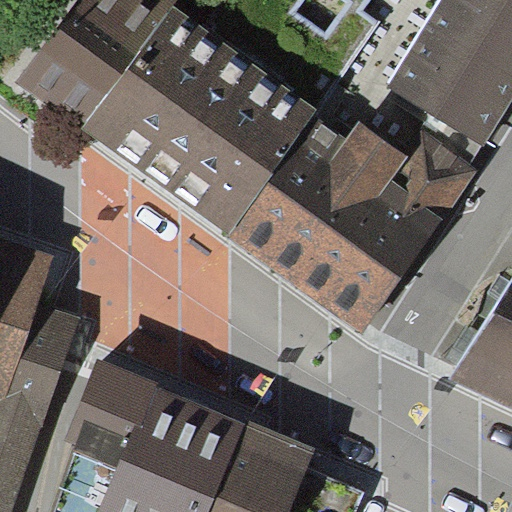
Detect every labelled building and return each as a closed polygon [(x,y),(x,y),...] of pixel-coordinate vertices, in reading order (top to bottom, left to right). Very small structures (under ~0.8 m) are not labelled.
[(81,129),(174,4),(177,0),(77,0),(17,82),(81,129)] [(221,0),(203,25),(174,4),(81,129),(228,233),(315,114),(318,108),(321,110),(380,21),(364,10),(371,0),(221,0)] [(484,145),(511,100),(511,0),(441,0),(388,86),(484,145)] [(359,333),(478,171),(422,130),(404,154),(358,121),(346,137),(315,114),(228,233),(225,236),(359,333)] [(0,400),(5,402),(39,303),(56,256),(0,236),(0,400)] [(511,279),(449,379),(511,408),(511,279)] [(0,511),(12,511),(80,318),(39,303),(5,402),(0,400),(0,511)] [(98,511),(153,384),(154,380),(97,357),(64,440),(72,444),(70,449),(74,451),(49,511),(98,511)] [(207,511),(245,422),(153,384),(98,511),(207,511)] [(356,511),(365,491),(307,467),(315,448),(246,420),(245,422),(207,511),(356,511)]
